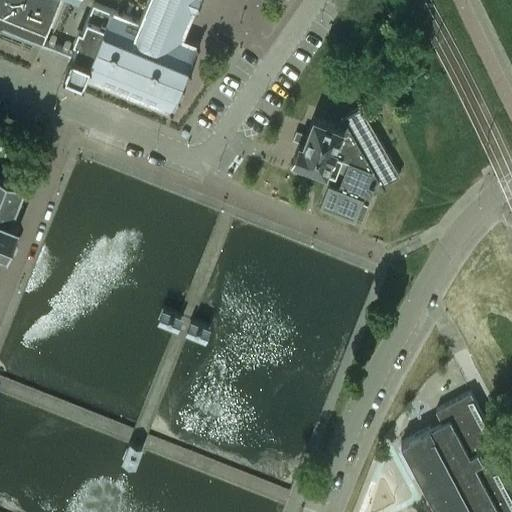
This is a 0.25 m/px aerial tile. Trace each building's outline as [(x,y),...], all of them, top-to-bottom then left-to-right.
[(0,0),(0,26),(0,27),(1,24),(43,41),(59,0),(0,0)] [(146,0),(139,19),(93,1),(82,27),(78,26),(73,39),(77,40),(65,70),(84,78),(85,74),(170,109),(169,110),(172,111),(173,108),(198,45),(199,45),(200,43),(197,41),(196,42),(182,36),(194,6),(197,7),(199,0),(146,0)] [(328,183),(319,205),(354,219),(356,215),(362,217),(373,187),(365,184),(368,177),(371,175),(378,187),(382,185),(384,188),(385,188),(382,183),(399,173),(360,105),(343,115),(341,113),(340,113),(347,125),(343,127),(314,116),(307,133),(296,129),(292,138),(299,141),(292,158),(334,174),(341,159),(348,162),(339,187),(328,183)] [(22,184),(30,186),(39,163),(31,161),(22,184)] [(0,249),(6,252),(7,250),(9,251),(15,248),(17,242),(15,237),(13,236),(16,226),(9,223),(23,188),(0,178),(0,249)] [(176,327),(181,316),(179,315),(163,309),(159,320),(175,326),(176,327)] [(204,338),(209,327),(193,321),(191,320),(187,331),(189,332),(204,338)] [(493,432),(470,389),(436,408),(444,424),(432,430),(430,425),(401,440),(438,511),(511,511),(511,494),(495,461),(486,466),(474,442),(493,432)] [(139,463),(146,446),(135,442),(128,459),(139,463)]
